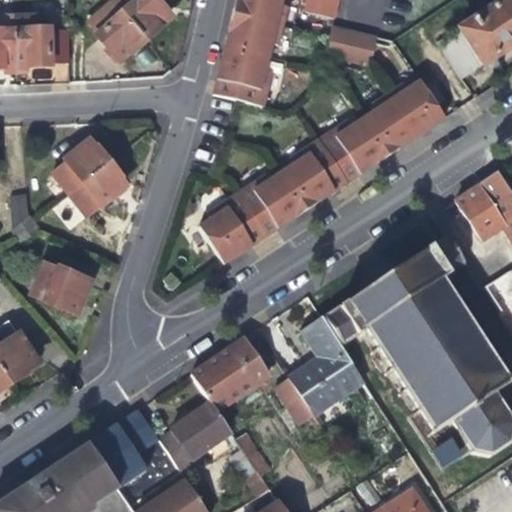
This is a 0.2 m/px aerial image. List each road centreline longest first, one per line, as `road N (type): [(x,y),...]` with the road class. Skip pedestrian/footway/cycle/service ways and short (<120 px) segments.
road 1 (residential): [(134,367),(511,121)]
road 2 (residential): [(188,98),(124,310),(134,367)]
road 3 (residential): [(0,109),(188,98)]
road 4 (residential): [(0,454),(134,367)]
